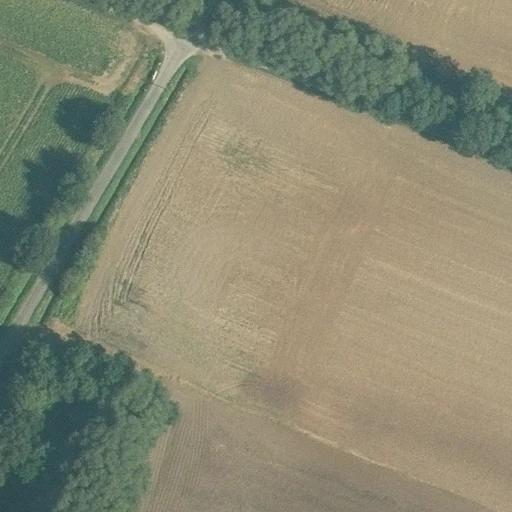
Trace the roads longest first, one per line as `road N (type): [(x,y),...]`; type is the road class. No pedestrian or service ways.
road 1 (unclassified): [(0,361),(194,29)]
road 2 (unclassified): [(511,159),(194,29)]
